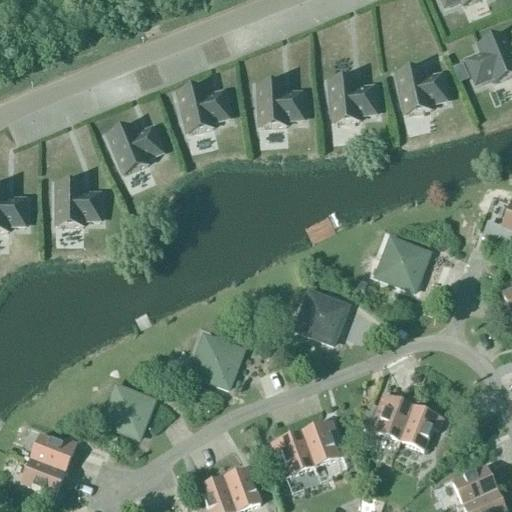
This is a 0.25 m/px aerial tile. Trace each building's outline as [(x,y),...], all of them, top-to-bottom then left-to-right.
[(463,9),(486,0),(440,0),(445,11),(461,4),(463,9)] [(494,87),(511,79),(511,63),(502,39),(478,49),(482,58),(466,64),(476,88),(492,82),(494,87)] [(441,79),(424,83),(422,73),(396,78),(405,119),(430,113),(429,108),(446,105),(441,79)] [(373,92),(356,93),(355,83),(329,86),(333,127),(359,125),(358,119),(375,117),(373,92)] [(301,97),(284,98),(284,88),(258,90),(260,131),(286,130),(286,124),(303,123),(301,97)] [(213,132),(211,126),(228,122),(222,97),(205,101),(203,91),(178,97),(187,138),(213,132)] [(151,133),(135,139),(131,130),(107,140),(123,179),(147,169),(145,164),(161,157),(151,133)] [(82,198),(82,188),(56,188),(57,230),(83,230),(83,224),(100,224),(100,198),(82,198)] [(25,204),(7,204),(7,194),(0,193),(0,235),(7,235),(7,230),(25,230),(25,204)] [(502,231),(511,234),(511,206),(502,231)] [(376,281),(414,296),(429,258),(391,243),(376,281)] [(511,293),(502,298),(511,320),(511,293)] [(294,334),(333,349),(347,311),(309,296),(294,334)] [(243,355),(204,340),(190,379),(228,393),(243,355)] [(116,390),(101,428),(139,443),(154,405),(116,390)] [(379,411),(384,413),(375,437),(399,446),(413,412),(383,400),(379,411)] [(432,432),(438,434),(442,423),(413,412),(399,446),(423,455),(432,432)] [(372,418),(366,416),(360,431),(367,434),(372,418)] [(338,463),(329,439),(335,437),(331,426),(301,437),(314,471),(338,463)] [(276,459),(281,457),(290,480),(314,471),(301,437),(271,448),(276,459)] [(65,443),(63,449),(39,440),(30,464),(64,477),(76,448),(65,443)] [(44,497),(42,502),(53,507),(64,477),(30,464),(20,488),(44,497)] [(486,472),(452,487),(462,510),(496,495),(486,472)] [(234,511),(250,511),(260,508),(247,473),(223,482),(234,511)] [(234,511),(223,482),(199,491),(206,511),(234,511)] [(463,511),(504,511),(496,495),(462,510),(463,511)]
